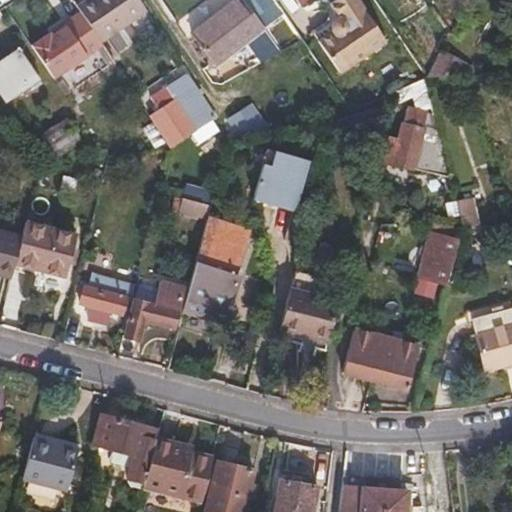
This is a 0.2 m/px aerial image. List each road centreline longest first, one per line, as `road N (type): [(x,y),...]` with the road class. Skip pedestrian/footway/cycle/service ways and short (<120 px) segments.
road 1 (residential): [(511,417),(399,432),(292,421),(0,348)]
road 2 (unknown): [(228,407),(281,218)]
